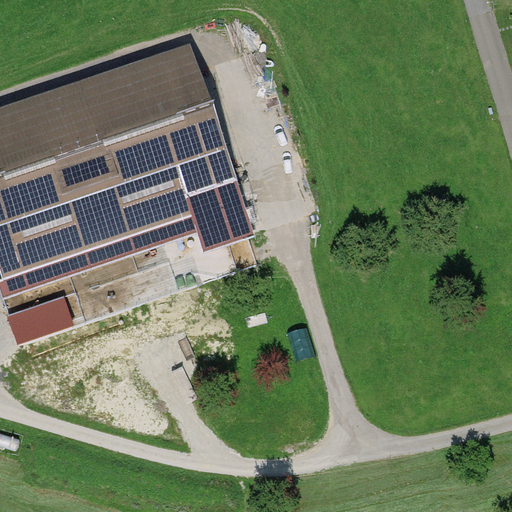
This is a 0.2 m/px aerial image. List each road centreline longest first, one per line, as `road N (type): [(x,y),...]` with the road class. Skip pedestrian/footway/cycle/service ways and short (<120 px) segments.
road 1 (track): [(511,419),(385,455),(264,471),(120,446),(0,408)]
road 2 (unknown): [(249,91),(385,455)]
